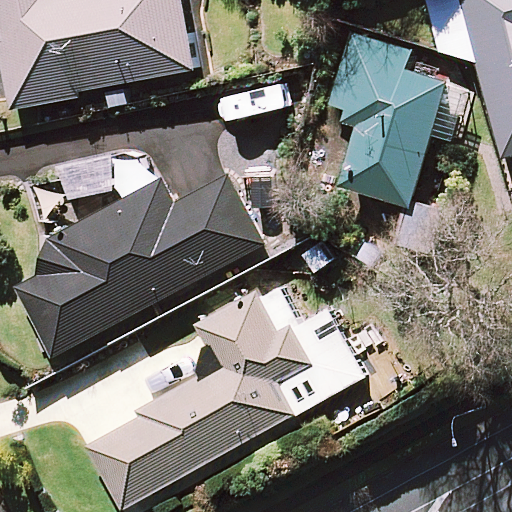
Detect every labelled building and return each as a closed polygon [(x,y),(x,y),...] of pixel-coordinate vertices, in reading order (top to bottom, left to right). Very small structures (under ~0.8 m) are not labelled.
[(200,71),(187,0),(2,0),(21,109),(85,98),(84,91),(200,71)] [(511,0),(453,0),(461,50),(511,42),(511,0)] [(335,106),(353,111),(349,124),(361,128),(345,188),(419,208),(439,136),(460,142),(470,104),(448,98),(452,83),(412,71),(418,51),(355,34),(335,106)] [(273,246),(235,174),(180,203),(169,182),(128,203),(133,213),(99,231),(94,222),(46,247),(59,270),(25,288),(61,356),(273,246)] [(423,214),(410,211),(403,244),(439,252),(449,210),(425,205),(423,214)] [(309,317),(290,282),(208,326),(231,368),(94,442),(131,509),(337,397),(303,333),(297,323),(309,317)]
